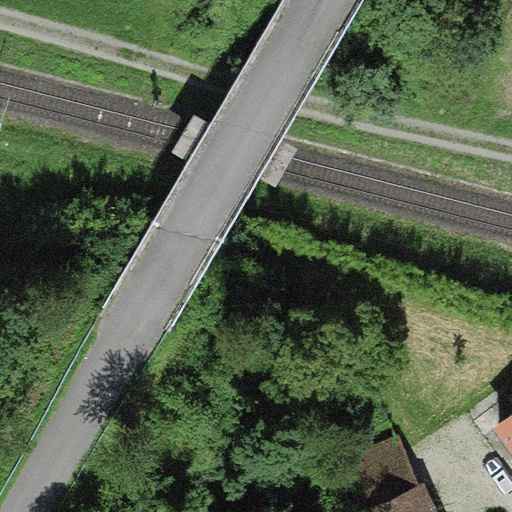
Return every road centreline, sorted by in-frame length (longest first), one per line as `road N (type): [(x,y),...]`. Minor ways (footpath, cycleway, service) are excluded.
road 1 (tertiary): [(42,511),(327,0)]
road 2 (track): [(0,24),(511,148)]
